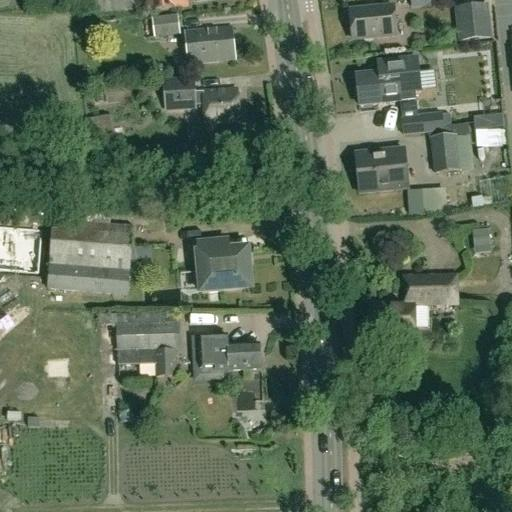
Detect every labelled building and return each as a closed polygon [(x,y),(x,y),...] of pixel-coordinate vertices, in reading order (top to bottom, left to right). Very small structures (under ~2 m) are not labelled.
[(93,0),(94,14),(132,11),(139,10),(137,0),(93,0)] [(146,0),(148,12),(188,7),(187,0),(146,0)] [(459,42),(490,39),(486,5),(455,9),(459,42)] [(354,39),(393,36),(391,7),(351,11),(354,39)] [(154,39),(180,35),(177,15),(151,19),(154,39)] [(187,64),(199,64),(234,60),(231,28),(184,32),(187,64)] [(429,140),(469,136),(467,125),(443,127),(441,113),(417,116),(415,92),(418,92),(414,59),(378,63),(379,76),(356,78),(359,107),(399,103),(403,137),(428,134),(429,140)] [(194,92),(193,77),(163,79),(166,112),(196,110),(195,106),(203,106),(204,124),(238,122),(236,90),(202,93),(202,91),(194,92)] [(112,117),(87,120),(89,143),(90,149),(116,147),(112,117)] [(511,147),(511,133),(483,132),(483,147),(511,147)] [(469,136),(429,140),(429,141),(433,175),(472,170),(469,136)] [(360,195),(407,190),(402,149),(355,154),(360,195)] [(109,224),(110,208),(71,205),(70,222),(52,220),(51,233),(46,290),(127,297),(132,226),(109,224)] [(474,256),(491,254),(488,227),(478,228),(478,232),(472,232),(474,256)] [(250,247),(270,247),(270,233),(250,233),(250,247)] [(218,254),(217,242),(197,244),(199,259),(201,259),(203,290),(249,286),(246,252),(218,254)] [(456,306),(456,277),(402,276),(403,305),(369,305),(369,340),(414,339),(414,305),(456,306)] [(175,350),(181,350),(180,324),(115,326),(115,327),(103,327),(103,351),(109,351),(109,367),(154,366),(155,378),(176,377),(175,350)] [(226,335),(196,337),(197,338),(197,340),(197,347),(199,378),(215,377),(215,372),(228,372),(261,370),(259,344),(227,346),(226,335)] [(54,339),(15,338),(16,352),(16,372),(17,374),(27,373),(101,374),(100,345),(74,345),(74,338),(54,338),(54,339)] [(262,410),(248,413),(252,432),(266,428),(262,410)]
